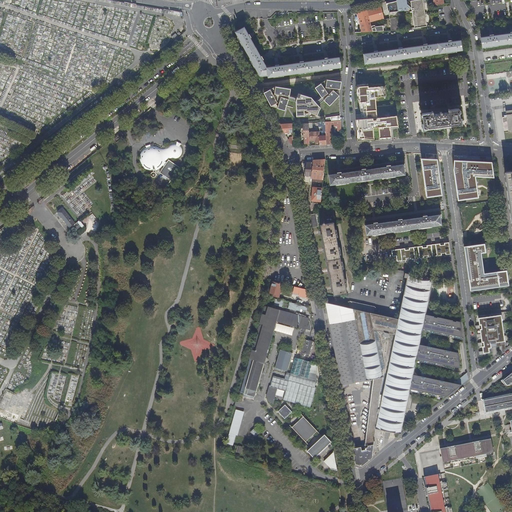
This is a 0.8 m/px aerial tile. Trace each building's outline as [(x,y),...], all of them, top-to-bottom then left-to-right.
[(407,4),(406,0),(392,0),(386,2),(389,12),(408,10),(408,7),(407,4)] [(427,0),(410,0),(411,7),(412,10),(414,28),(426,26),(423,2),(428,1),(427,0)] [(370,21),(373,21),(372,19),(381,17),(381,19),(384,18),(381,7),(371,10),(368,10),(370,21)] [(368,10),(358,13),(360,23),(361,26),(361,32),(368,32),(373,31),(371,26),(370,21),(368,10)] [(390,18),(391,30),(398,30),(397,17),(390,18)] [(341,67),(339,57),(329,59),(328,56),(325,56),(325,59),(304,62),(303,59),(300,60),(300,62),(280,65),(279,63),(276,63),(276,66),(267,67),(266,67),(262,59),(265,58),(263,55),(261,56),(250,38),(253,36),(251,33),(249,34),(245,27),(236,32),(242,43),(260,75),(267,74),(268,74),(269,77),(333,68),(341,67)] [(481,37),(482,47),(511,42),(511,30),(510,31),(511,33),(493,36),(493,33),(489,33),(490,36),(481,37)] [(364,54),(365,64),(379,62),(462,50),(461,40),(452,41),(451,39),(448,39),(448,42),(427,45),(427,42),(423,42),(424,45),(402,48),(402,46),(399,46),(399,49),(378,52),(378,49),(374,49),(375,52),(364,54)] [(270,104),(271,105),(285,110),(289,98),(296,101),(297,116),(305,115),(305,113),(305,109),(309,111),(317,114),(320,106),(317,102),(322,97),(323,97),(330,105),(340,95),(342,81),(326,79),(315,87),(321,95),(316,101),(312,97),(298,93),(297,97),(290,95),(291,88),(275,86),(264,92),(270,103),(270,104)] [(368,84),(359,84),(361,110),(363,110),(363,118),(361,118),(358,118),(359,137),(374,136),(373,127),(379,126),(379,140),(391,139),(390,126),(398,125),(397,115),(377,118),(375,97),(386,96),(385,86),(368,87),(368,84)] [(424,129),(461,124),(460,119),(459,114),(458,109),(458,108),(457,109),(449,110),(448,110),(448,112),(442,113),(442,112),(440,112),(440,114),(433,115),(433,112),(433,111),(431,111),(431,112),(428,113),(422,114),(424,129)] [(359,137),(358,118),(356,119),(357,126),(357,140),(374,139),(374,136),(359,137)] [(326,144),(332,144),(331,136),(331,124),(334,124),(334,126),(338,126),(338,131),(342,130),(341,124),(341,120),(338,120),(337,120),(326,121),(325,121),(326,136),(326,144)] [(285,133),(289,132),(289,129),(293,128),(293,123),(280,123),(285,133)] [(314,132),(309,132),(310,140),(315,140),(315,145),(319,145),(319,132),(314,132)] [(182,147),(181,146),(181,145),(180,145),(179,144),(177,144),(176,144),(175,144),(173,144),(172,144),(170,145),(169,146),(167,147),(165,148),(163,148),(162,148),(160,147),(156,146),(154,145),(150,146),(148,146),(146,147),(145,147),(145,148),(143,149),(141,151),(140,153),(140,156),(139,157),(139,159),(140,163),(141,165),(142,166),(143,168),(145,169),(146,170),(149,171),(151,172),(153,172),(155,172),(156,171),(158,171),(160,170),(162,167),(163,166),(164,165),(165,164),(165,163),(166,162),(168,160),(170,159),(171,159),(173,159),(177,159),(178,159),(179,158),(181,157),(182,156),(183,154),(183,153),(183,150),(182,147)] [(436,159),(420,158),(426,197),(441,195),(436,159)] [(325,159),(313,160),(313,162),(311,178),(323,179),(325,159)] [(172,180),(181,168),(170,160),(168,163),(166,167),(165,167),(161,173),(165,175),(168,178),(172,180)] [(491,161),(453,160),(452,169),(457,200),(478,196),(475,176),(493,177),(491,161)] [(303,182),(311,183),(311,178),(313,162),(307,162),(307,163),(305,163),(304,166),(306,166),(306,175),(305,174),(304,178),(302,177),(303,182)] [(330,184),(386,177),(405,174),(403,164),(390,166),(390,165),(387,165),(387,166),(366,169),(366,168),(362,169),(362,170),(341,173),(341,171),(338,172),(338,173),(329,174),(330,184)] [(312,201),(318,201),(321,202),(322,188),(313,188),(312,201)] [(75,223),(63,208),(58,212),(70,227),(75,223)] [(93,223),(97,220),(92,213),(88,217),(93,223)] [(309,215),(312,227),(319,226),(316,213),(309,215)] [(367,235),(378,233),(403,229),(441,224),(439,214),(427,216),(427,215),(423,215),(424,216),(402,220),(402,218),(399,219),(399,220),(377,223),(377,222),(374,223),(374,224),(365,225),(367,235)] [(86,228),(80,220),(73,225),(79,233),(86,228)] [(334,222),(321,225),(334,295),(347,292),(346,286),(347,286),(346,277),(345,278),(343,268),(344,268),(343,260),(342,261),(340,254),(341,253),(340,246),(339,246),(337,236),(338,236),(337,229),(336,229),(334,222)] [(450,253),(448,242),(391,250),(392,256),(396,256),(397,261),(450,253)] [(484,242),(466,245),(471,278),(469,278),(470,288),(509,282),(507,269),(497,270),(497,274),(481,276),(481,274),(479,267),(477,250),(480,250),(481,252),(486,251),(484,242)] [(497,274),(497,270),(484,272),(481,252),(480,250),(477,250),(479,267),(481,274),(481,276),(497,274)] [(372,387),(365,446),(355,448),(354,443),(352,443),(356,463),(362,465),(372,457),(375,428),(401,434),(401,433),(410,388),(416,360),(417,358),(423,330),(423,328),(433,278),(408,274),(399,319),(374,313),(349,307),(326,302),(342,388),(349,386),(348,383),(377,378),(375,387),(372,387)] [(281,289),(282,283),(273,281),(270,293),(275,294),(274,296),(279,297),(280,292),(283,293),(284,289),(281,289)] [(294,286),(293,292),(299,293),(299,295),(310,297),(308,289),(294,286)] [(286,301),(276,299),(275,305),(284,307),(286,301)] [(350,301),(349,307),(374,313),(376,307),(350,301)] [(304,305),(291,302),(290,308),(302,311),(302,310),(308,311),(309,307),(303,306),(304,305)] [(300,315),(279,310),(265,305),(263,314),(260,323),(264,324),(256,351),(252,350),(250,359),(253,360),(244,393),(255,396),(256,393),(276,320),(306,329),(309,318),(305,317),(305,315),(301,314),(300,316),(300,315)] [(460,321),(426,314),(423,328),(463,336),(460,321)] [(479,351),(479,354),(486,353),(485,352),(492,351),(491,346),(499,345),(500,352),(506,348),(502,314),(479,317),(480,324),(475,324),(476,328),(480,328),(481,333),(477,333),(477,337),(481,336),(482,341),(478,342),(478,346),(482,345),(483,350),(479,351)] [(463,336),(423,328),(423,330),(463,338),(463,336)] [(308,357),(312,341),(305,339),(301,355),(308,357)] [(427,345),(420,344),(417,358),(455,366),(460,367),(458,352),(450,350),(451,347),(447,346),(446,349),(431,346),(432,343),(428,342),(427,345)] [(275,367),(288,371),(293,352),(280,349),(275,367)] [(303,359),(295,357),(291,373),(299,375),(303,359)] [(455,366),(417,358),(416,360),(454,368),(455,366)] [(308,378),(312,362),(305,360),(300,376),(308,378)] [(467,371),(454,382),(461,384),(468,378),(467,371)] [(421,375),(413,374),(410,388),(447,396),(461,384),(454,382),(444,380),(445,377),(441,376),(440,379),(425,376),(426,373),(422,372),(421,375)] [(511,373),(503,381),(507,386),(511,385),(511,373)] [(317,381),(291,374),(284,399),(288,401),(293,381),(294,382),(289,401),(296,403),(301,384),(302,384),(297,403),(300,404),(305,385),(306,385),(301,404),(305,406),(311,386),(306,406),(310,407),(317,381)] [(285,390),(288,379),(274,375),(271,387),(271,386),(268,397),(269,397),(268,399),(272,403),(274,403),(275,399),(276,399),(277,397),(275,397),(278,388),(284,390),(285,390)] [(275,397),(277,397),(281,399),(282,399),(284,390),(278,388),(275,397)] [(447,396),(410,388),(410,390),(445,397),(447,396)] [(511,395),(484,401),(485,411),(511,406),(511,395)] [(292,412),(285,405),(279,411),(286,418),(292,412)] [(244,412),(237,409),(227,443),(233,445),(236,434),(238,435),(244,412)] [(317,429),(303,415),(291,426),(305,440),(317,429)] [(261,432),(256,427),(251,432),(256,437),(261,432)] [(331,440),(324,432),(306,449),(313,456),(330,441),(331,440)] [(475,444),(470,445),(470,444),(459,447),(455,448),(454,446),(450,447),(450,449),(445,450),(444,449),(441,450),(443,465),(453,463),(454,468),(461,466),(460,461),(478,458),(479,463),(486,462),(485,457),(494,455),(491,440),(484,442),(480,443),(480,441),(475,442),(475,444)] [(331,442),(330,441),(313,456),(314,458),(331,442)] [(337,468),(334,450),(323,460),(330,467),(337,468)] [(432,509),(433,511),(452,511),(452,507),(447,508),(443,490),(448,489),(447,482),(442,483),(440,474),(425,477),(427,484),(428,484),(428,488),(426,488),(427,493),(429,493),(430,498),(432,509)]
